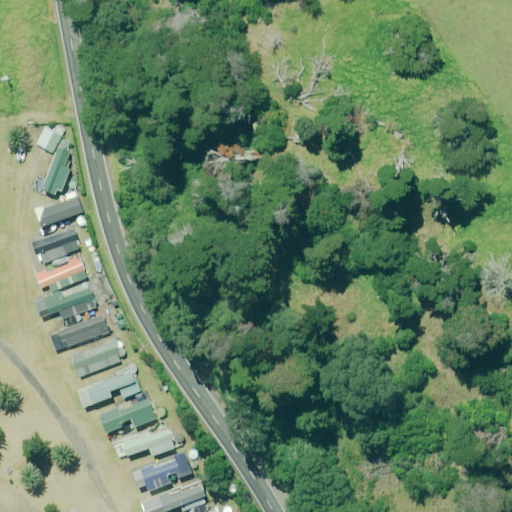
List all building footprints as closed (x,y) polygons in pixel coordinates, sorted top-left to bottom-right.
[(67,129),(60,126),(48,148),(55,152),(67,129)] [(73,165),(70,164),(74,152),(61,147),(54,165),(49,163),(40,187),(58,194),(66,174),(70,175),(73,165)] [(86,212),(81,197),(43,211),(48,226),(86,212)] [(84,249),(77,229),(37,243),(43,263),(84,249)] [(91,279),(83,256),(70,260),(71,263),(39,274),(44,288),(53,285),(55,292),(91,279)] [(100,307),(93,286),(68,295),(67,290),(39,300),(45,318),(63,311),(66,319),(100,307)] [(113,332),(106,311),(66,325),(73,345),(113,332)] [(127,360),(120,339),(76,355),(83,376),(127,360)] [(118,370),(120,377),(81,389),(86,407),(115,398),(113,391),(123,388),(126,397),(143,392),(137,373),(141,372),(138,364),(118,370)] [(110,432),(127,426),(126,423),(134,420),(137,427),(160,419),(153,400),(127,410),(126,408),(104,415),(110,432)] [(178,448),(171,428),(140,439),(140,436),(117,444),(122,459),(153,448),(156,456),(178,448)] [(179,473),(181,477),(194,473),(189,454),(175,458),(176,461),(145,470),(151,491),(173,485),(171,476),(179,473)] [(167,511),(169,511),(184,506),(186,511),(208,502),(206,497),(209,496),(203,481),(186,488),(185,484),(160,494),(164,503),(167,511)]
